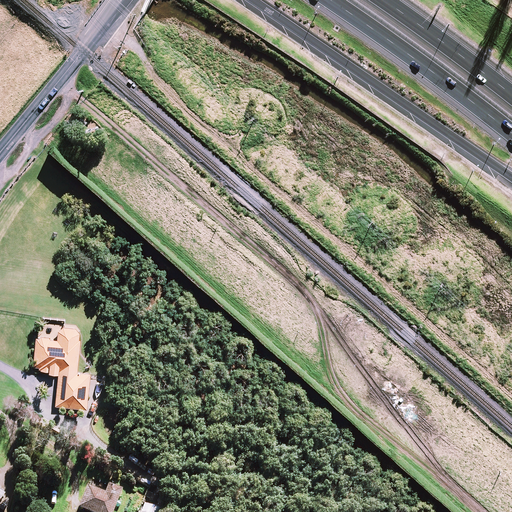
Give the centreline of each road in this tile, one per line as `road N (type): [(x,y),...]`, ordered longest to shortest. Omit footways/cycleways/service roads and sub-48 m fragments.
road 1 (track): [(483,511),(339,397),(314,315),(58,79)]
road 2 (motorway): [(511,176),(251,0)]
road 3 (motorway): [(511,133),(330,0)]
road 4 (motorway): [(398,0),(511,85)]
road 5 (unclassified): [(0,151),(82,51)]
